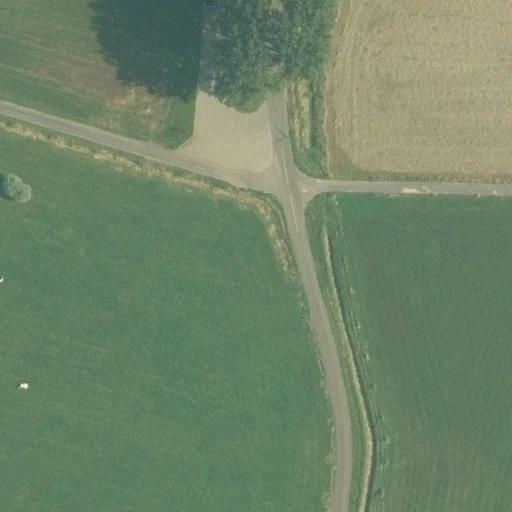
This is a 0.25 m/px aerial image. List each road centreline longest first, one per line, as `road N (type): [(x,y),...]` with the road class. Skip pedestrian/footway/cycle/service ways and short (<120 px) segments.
road 1 (unclassified): [(345,511),(348,474),(330,345),(275,186)]
road 2 (unclassified): [(275,186),(198,174),(0,113)]
road 3 (unclassified): [(275,186),(263,70),(275,0)]
